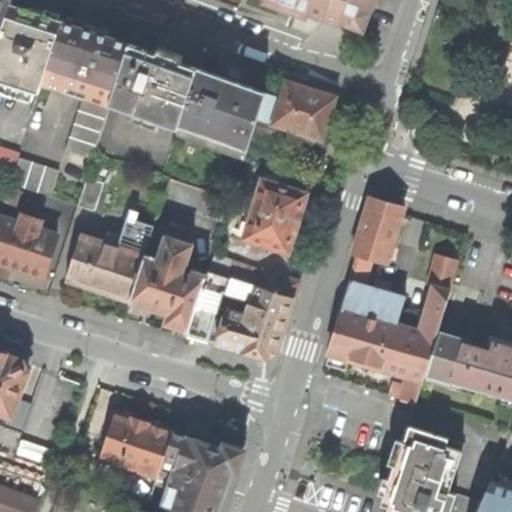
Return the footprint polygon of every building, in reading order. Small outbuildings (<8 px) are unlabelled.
[(0,0),(0,35),(10,4),(11,0),(0,0)] [(339,22),(362,30),(363,26),(365,23),(373,0),(293,0),(292,7),(339,24),(339,22)] [(38,14),(10,4),(0,35),(0,80),(38,92),(41,83),(62,21),(38,14)] [(453,11),(439,7),(435,18),(449,23),(453,11)] [(92,31),(62,21),(41,83),(82,95),(107,103),(108,103),(129,42),(92,31)] [(156,52),(129,42),(108,103),(134,113),(132,119),(158,128),(160,122),(177,128),(179,124),(196,67),(181,61),(183,54),(168,49),(159,45),(156,52)] [(232,80),(196,67),(179,124),(247,148),(248,145),(265,91),(232,80)] [(280,97),(265,91),(248,145),(272,152),(281,126),(322,138),(327,123),(335,96),(285,81),(280,97)] [(90,157),(107,103),(82,95),(64,148),(90,157)] [(18,152),(0,145),(0,170),(10,175),(18,152)] [(9,181),(49,193),(57,168),(18,155),(9,181)] [(298,214),(304,192),(285,187),(286,183),(283,177),(269,173),(264,175),(256,200),(255,201),(250,215),(251,216),(245,236),(287,249),(293,227),(295,227),(296,222),(298,215),(298,214)] [(93,210),(101,181),(85,177),(76,205),(93,210)] [(161,200),(223,219),(231,197),(169,177),(161,200)] [(16,204),(20,191),(8,186),(4,200),(16,204)] [(354,254),(388,264),(405,207),(372,197),(354,254)] [(42,219),(21,213),(18,222),(1,217),(0,220),(0,260),(15,266),(43,275),(56,234),(39,229),(42,219)] [(95,288),(129,299),(145,253),(153,225),(126,217),(120,236),(105,232),(103,240),(80,233),(65,278),(95,288)] [(166,322),(188,329),(207,272),(192,268),(190,272),(183,270),(192,241),(169,234),(161,257),(145,253),(129,299),(160,310),(169,312),(166,322)] [(213,253),(208,268),(258,284),(263,269),(213,253)] [(276,351),(293,295),(258,284),(208,268),(207,272),(188,329),(186,334),(206,340),(223,289),(251,299),(247,314),(227,307),(215,342),(233,347),(269,358),(276,351)] [(293,295),(298,280),(263,269),(258,284),(293,295)] [(407,297),(353,282),(337,330),(330,354),(331,355),(328,364),(347,370),(350,361),(406,377),(404,383),(395,380),(391,394),(419,402),(425,383),(423,382),(452,291),(435,286),(423,329),(399,322),(407,297)] [(472,339),(442,331),(429,374),(511,398),(511,344),(494,339),(492,345),(472,339)] [(5,427),(21,433),(31,404),(18,400),(28,371),(23,360),(6,354),(5,352),(0,350),(0,411),(9,415),(5,427)] [(118,463),(159,477),(174,431),(174,430),(150,423),(150,422),(142,419),(133,416),(133,417),(117,412),(102,458),(104,459),(101,468),(115,472),(118,463)] [(481,511),(485,504),(451,492),(467,443),(414,425),(408,428),(383,503),(390,504),(387,511),(481,511)] [(151,501),(174,509),(182,511),(218,511),(233,469),(239,471),(246,450),(224,442),(222,447),(203,441),(174,431),(159,477),(151,501)] [(511,432),(502,456),(511,458),(511,432)] [(511,511),(511,475),(499,471),(485,504),(481,511),(511,511)] [(0,511),(35,511),(40,501),(0,486),(0,511)]
